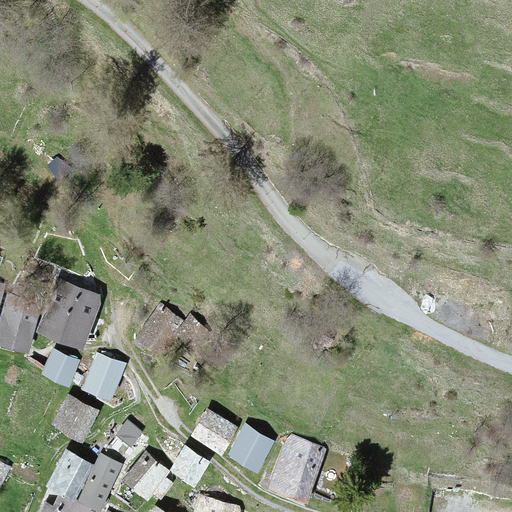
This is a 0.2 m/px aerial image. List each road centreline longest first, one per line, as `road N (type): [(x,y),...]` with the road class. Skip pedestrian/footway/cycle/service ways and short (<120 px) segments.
road 1 (unclassified): [(511,363),(435,330),(334,267),(288,223),(233,146),(89,0)]
road 2 (track): [(291,511),(254,493),(182,434),(125,345),(67,200),(26,155),(1,145)]
